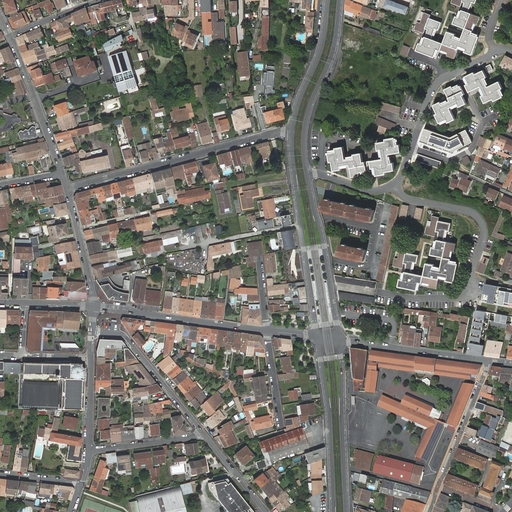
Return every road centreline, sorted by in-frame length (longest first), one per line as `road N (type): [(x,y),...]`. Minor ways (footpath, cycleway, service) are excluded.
road 1 (residential): [(67,188),(290,131)]
road 2 (residential): [(395,186),(403,197),(468,211),(483,227),(464,299),(412,299)]
road 3 (residential): [(290,131),(317,336)]
road 4 (residential): [(395,186),(435,85),(511,51)]
road 5 (residential): [(306,174),(303,133),(334,46),(339,0)]
road 6 (tertiary): [(267,331),(93,306)]
road 7 (residential): [(317,336),(332,511)]
road 8 (residential): [(346,511),(338,339)]
road 9 (residential): [(338,339),(306,174)]
road 10 (residential): [(487,361),(428,511)]
road 11 (residential): [(202,431),(125,335),(92,331)]
road 12 (tertiary): [(487,361),(338,339)]
road 13 (residential): [(62,172),(10,37)]
road 14 (residential): [(326,0),(321,44),(290,131)]
